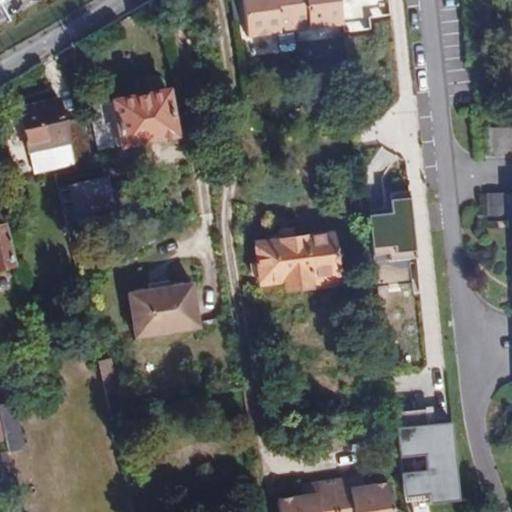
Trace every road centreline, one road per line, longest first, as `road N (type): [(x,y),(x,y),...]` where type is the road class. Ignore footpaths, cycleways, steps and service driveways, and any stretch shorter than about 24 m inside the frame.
road 1 (residential): [(437,0),(479,406),(506,511)]
road 2 (unknown): [(183,0),(226,204),(254,484)]
road 3 (residential): [(0,69),(117,0)]
